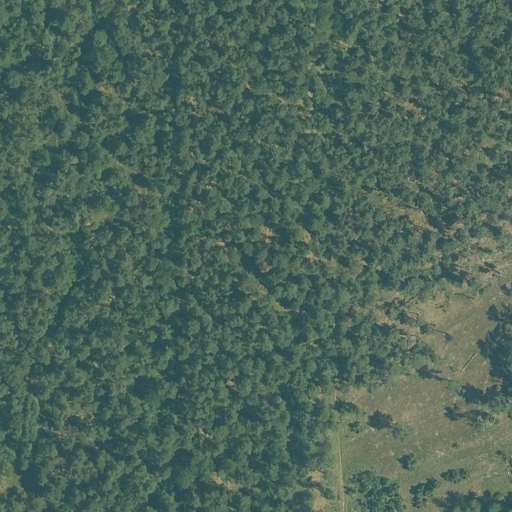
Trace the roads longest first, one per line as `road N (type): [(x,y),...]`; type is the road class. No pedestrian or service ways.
road 1 (track): [(174,511),(172,0)]
road 2 (track): [(338,511),(334,190)]
road 3 (track): [(334,190),(333,0)]
